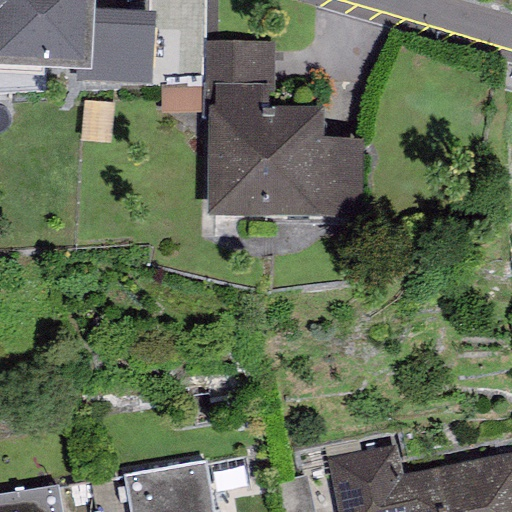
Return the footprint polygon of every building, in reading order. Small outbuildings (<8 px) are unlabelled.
[(0,0),(0,71),(77,75),(76,85),(150,88),(154,15),(94,13),(94,0),(0,0)] [(207,44),(208,218),(361,217),(361,145),(323,146),(323,113),(275,113),(274,44),(207,44)] [(337,464),(346,511),(511,511),(511,463),(395,486),(389,454),(337,464)] [(206,511),(199,472),(128,484),(132,511),(206,511)] [(291,511),(336,511),(330,475),(286,483),(291,511)] [(132,511),(128,484),(53,497),(55,511),(132,511)] [(0,511),(55,511),(53,497),(0,505),(0,511)]
